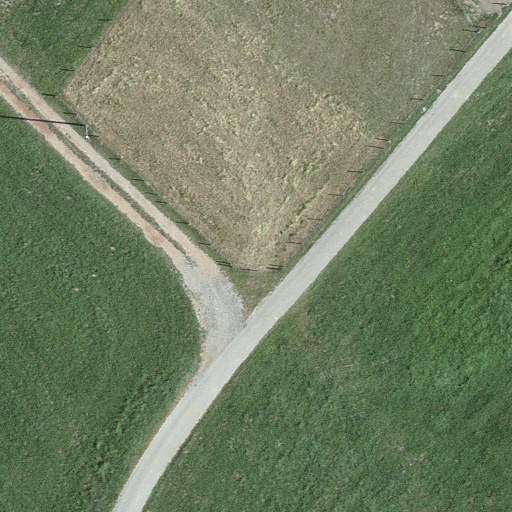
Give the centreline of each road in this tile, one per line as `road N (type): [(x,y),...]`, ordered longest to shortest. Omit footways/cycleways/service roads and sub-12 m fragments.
road 1 (track): [(129,511),(194,412),(511,31)]
road 2 (track): [(0,69),(210,273),(238,359)]
